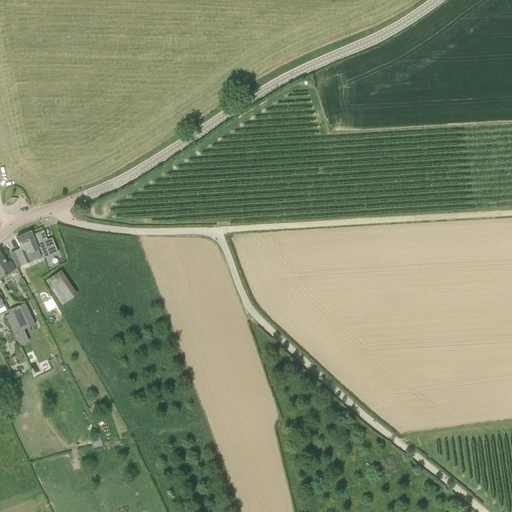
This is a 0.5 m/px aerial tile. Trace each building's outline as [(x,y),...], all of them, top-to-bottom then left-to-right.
[(30,232),(15,239),(21,251),(15,253),(21,267),(29,263),(25,256),(38,250),(30,232)] [(59,264),(48,242),(39,246),(43,255),(39,257),(45,271),(59,264)] [(6,264),(0,254),(0,278),(15,270),(10,261),(6,264)] [(63,303),(79,292),(62,267),(46,278),(63,303)] [(47,289),(38,295),(53,315),(62,309),(47,289)] [(9,316),(6,317),(14,335),(34,326),(24,304),(7,311),(9,316)] [(103,446),(102,443),(101,437),(92,439),(94,447),(94,448),(103,446)]
